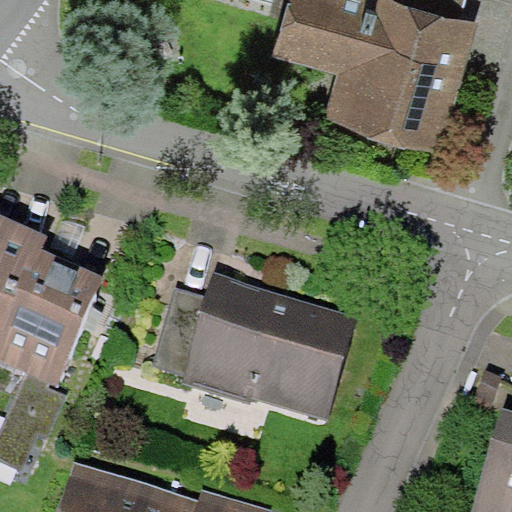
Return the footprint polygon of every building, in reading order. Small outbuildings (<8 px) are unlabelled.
[(322,115),(435,148),(477,3),(466,0),(287,0),(272,53),(335,71),(322,115)] [(44,263),(0,242),(0,381),(19,391),(0,430),(0,473),(22,484),(57,410),(44,405),(93,301),(38,275),(44,263)] [(153,375),(182,383),(180,390),(326,433),(357,327),(206,283),(204,292),(180,285),(153,375)] [(511,511),(511,427),(492,421),(462,511),(511,511)] [(270,511),(271,511),(202,492),(199,501),(76,466),(62,511),(270,511)]
